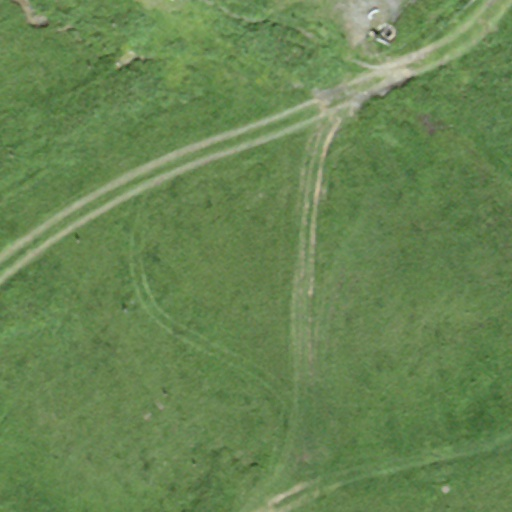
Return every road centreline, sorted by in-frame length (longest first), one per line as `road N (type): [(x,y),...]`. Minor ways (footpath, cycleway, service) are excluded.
road 1 (track): [(334,100),(150,170),(0,276)]
road 2 (track): [(491,0),(452,55),(334,100)]
